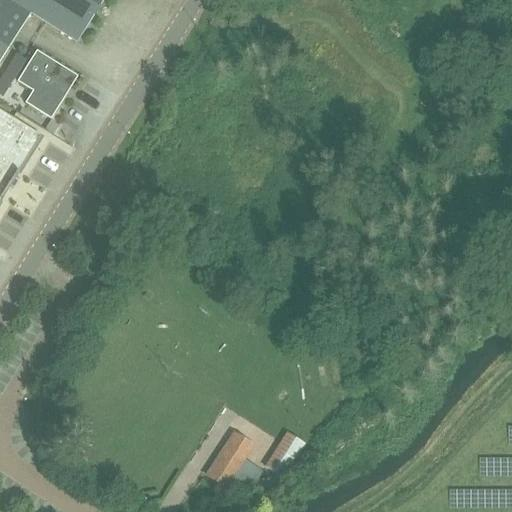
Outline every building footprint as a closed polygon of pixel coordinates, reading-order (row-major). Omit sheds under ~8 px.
[(8,0),(76,42),(102,0),(8,0)] [(49,119),(77,76),(37,51),(17,81),(33,91),(25,103),(49,119)] [(0,197),(39,136),(0,111),(0,197)] [(25,211),(5,229),(27,252),(47,234),(25,211)] [(286,433),(264,468),(282,479),(304,445),(286,433)] [(223,445),(203,475),(225,489),(234,494),(237,490),(240,493),(241,492),(247,496),(262,471),(223,445)]
